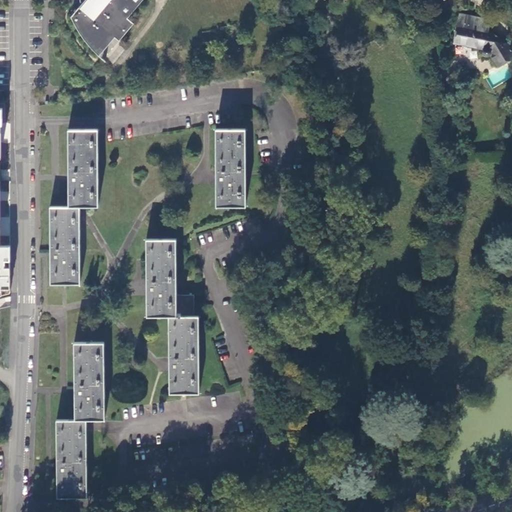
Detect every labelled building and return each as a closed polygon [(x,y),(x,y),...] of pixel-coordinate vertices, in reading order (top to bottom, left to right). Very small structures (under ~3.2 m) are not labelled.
[(79,0),(80,1),(82,4),(70,18),(76,29),(85,43),(99,57),(114,38),(119,42),(133,24),(127,18),(142,0),(79,0)] [(471,0),(475,11),(488,6),(485,0),(471,0)] [(490,16),(506,22),(500,11),(490,16)] [(511,56),(511,47),(508,49),(505,45),(507,44),(506,41),(503,42),(488,31),(489,20),(461,15),(455,43),(482,48),(482,49),(481,50),(481,52),(482,52),(482,53),(482,54),(483,55),(485,56),(488,56),(489,55),(490,54),(491,54),(498,66),(511,57),(511,56)] [(217,184),(217,204),(247,204),(245,127),(216,128),(217,169),(218,169),(218,184),(217,184)] [(49,261),(49,283),(79,283),(80,205),(98,205),(98,128),(67,129),(68,170),(69,170),(69,185),(68,185),(68,206),(49,206),(49,247),(51,247),(51,261),(49,261)] [(169,369),(170,390),(201,390),(199,314),(195,313),(195,291),(177,291),(177,236),(146,237),(146,278),(147,278),(147,292),(146,292),(146,313),(168,314),(169,355),(170,355),(170,369),(169,369)] [(0,296),(10,295),(10,246),(0,246),(0,296)] [(58,474),(59,495),(87,494),(86,429),(85,418),(104,417),(102,341),(73,341),(74,382),(75,382),(76,397),(74,397),(74,418),(56,418),(57,460),(58,460),(59,474),(58,474)]
